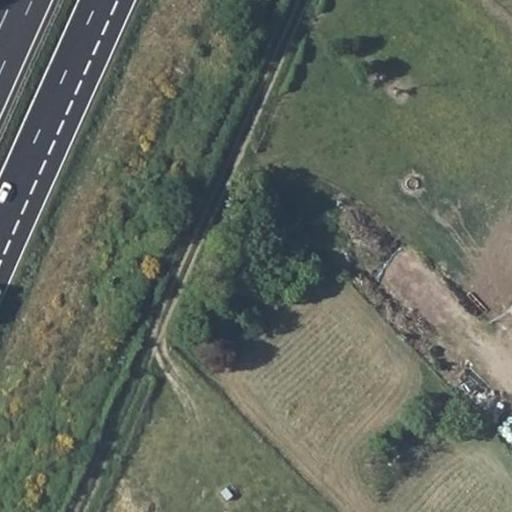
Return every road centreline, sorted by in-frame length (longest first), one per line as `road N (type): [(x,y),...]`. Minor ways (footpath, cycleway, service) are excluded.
road 1 (track): [(80,511),(304,0)]
road 2 (motorway): [(0,221),(99,0)]
